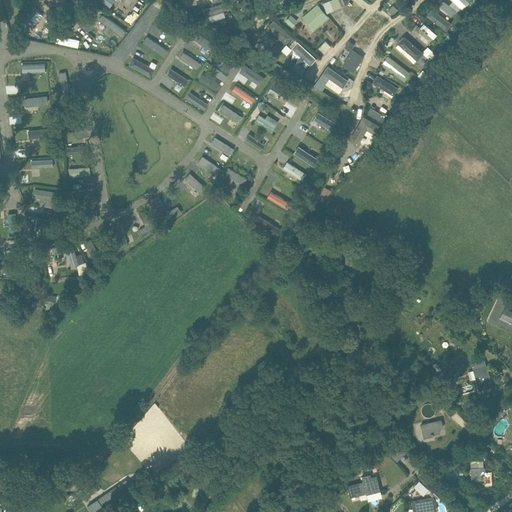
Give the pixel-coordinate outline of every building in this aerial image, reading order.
[(87,0),(84,3),(91,9),(96,3),(92,0),(87,0)] [(347,0),(329,0),(323,3),(327,12),(348,2),(347,0)] [(444,0),(439,6),(450,16),(455,10),(444,0)] [(452,0),(462,9),(469,0),(452,0)] [(228,9),(224,2),(204,10),(206,17),(228,9)] [(317,4),(302,18),(313,30),(328,17),(317,4)] [(393,4),(388,10),(392,13),(397,8),(393,4)] [(431,8),(426,15),(446,30),(452,23),(431,8)] [(36,10),(31,17),(37,21),(42,14),(36,10)] [(465,17),(474,26),(480,20),(471,11),(465,17)] [(103,30),(110,36),(114,30),(122,36),(126,30),(102,13),(98,18),(107,25),(103,30)] [(89,29),(94,24),(82,14),(77,20),(89,29)] [(130,23),(134,18),(128,15),(125,19),(130,23)] [(159,15),(154,22),(176,37),(181,30),(159,15)] [(286,21),(293,27),(298,21),(291,15),(286,21)] [(267,27),(286,43),(292,36),(273,20),(267,27)] [(470,27),(464,22),(460,27),(465,32),(470,27)] [(419,26),(414,32),(428,44),(433,38),(419,26)] [(25,38),(27,33),(20,30),(18,35),(25,38)] [(209,49),(214,42),(196,30),(192,37),(209,49)] [(55,41),(78,46),(80,39),(57,33),(55,41)] [(404,35),(397,43),(417,60),(424,52),(404,35)] [(165,56),(169,49),(146,36),(142,42),(165,56)] [(351,52),(352,49),(355,44),(349,41),(344,48),(351,52)] [(297,42),(292,48),(293,49),(310,64),(315,58),(297,42)] [(272,48),(278,53),(281,49),(275,44),(272,48)] [(293,49),(292,48),(287,44),(282,50),(287,55),(293,49)] [(436,48),(441,57),(448,54),(444,45),(436,48)] [(351,52),(342,64),(354,72),(364,56),(352,49),(351,52)] [(197,68),(201,62),(183,50),(179,57),(197,68)] [(210,61),(228,72),(232,65),(214,55),(210,61)] [(388,55),(382,63),(404,80),(410,72),(388,55)] [(133,56),(129,65),(152,76),(156,68),(133,56)] [(429,71),(435,64),(429,59),(423,66),(429,71)] [(45,70),(45,62),(22,62),(22,71),(45,70)] [(244,64),(239,72),(261,85),(265,77),(244,64)] [(322,73),(318,79),(325,84),(325,83),(339,93),(348,80),(327,66),(322,73)] [(171,68),(167,74),(185,85),(189,79),(171,68)] [(419,75),(424,79),(429,74),(423,69),(419,75)] [(67,71),(60,71),(62,91),(69,91),(67,71)] [(202,72),(198,79),(216,90),(220,83),(202,72)] [(377,74),(372,82),(394,95),(398,87),(377,74)] [(267,93),(278,98),(280,94),(288,98),(293,89),(274,79),(267,93)] [(407,83),(410,91),(419,87),(415,79),(407,83)] [(363,85),(368,91),(373,83),(367,80),(363,85)] [(236,83),(231,89),(251,103),(255,97),(236,83)] [(204,109),(208,102),(190,91),(186,98),(204,109)] [(47,94),(25,96),(26,105),(47,103),(47,94)] [(224,104),(220,110),(239,123),(243,116),(224,104)] [(371,107),(367,112),(388,125),(392,119),(393,119),(396,114),(391,110),(388,115),(383,112),(382,114),(371,107)] [(331,128),(335,121),(318,110),(314,118),(331,128)] [(265,118),(258,114),(254,120),(272,131),(279,120),(268,113),(265,118)] [(349,139),(358,144),(367,130),(381,139),(386,130),(363,116),(349,139)] [(42,127),(28,129),(29,138),(43,136),(42,127)] [(262,148),(265,142),(248,134),(245,140),(262,148)] [(230,155),(235,148),(214,135),(210,142),(230,155)] [(315,166),(320,158),(298,144),(293,151),(315,166)] [(67,146),(67,153),(82,153),(82,145),(67,146)] [(216,175),(221,168),(203,154),(198,161),(216,175)] [(32,158),(32,166),(53,166),(53,158),(32,158)] [(301,179),(306,172),(287,160),(283,167),(301,179)] [(69,167),(70,175),(90,174),(90,166),(69,167)] [(243,184),(247,177),(229,166),(225,172),(243,184)] [(190,172),(184,178),(199,193),(205,186),(190,172)] [(33,197),(54,199),(55,189),(34,187),(33,197)] [(217,194),(223,198),(227,193),(221,189),(217,194)] [(270,190),(267,197),(288,208),(292,202),(270,190)] [(158,196),(154,199),(167,220),(181,212),(178,205),(172,208),(166,197),(161,201),(158,196)] [(54,209),(53,217),(60,218),(61,210),(54,209)] [(37,217),(36,225),(45,226),(45,218),(37,217)] [(91,239),(85,241),(88,249),(93,247),(91,239)] [(85,262),(82,252),(76,254),(72,240),(51,245),(54,254),(67,251),(71,266),(85,262)] [(498,317),(511,324),(511,305),(505,303),(498,317)] [(473,369),(479,390),(493,386),(487,365),(485,359),(472,363),(473,369)] [(446,373),(436,381),(440,386),(450,378),(446,373)] [(449,401),(442,407),(450,416),(457,411),(449,401)] [(482,415),(476,408),(473,410),(470,406),(465,409),(469,414),(468,415),(475,422),(482,415)] [(443,427),(441,419),(420,424),(423,438),(433,436),(433,434),(440,432),(439,428),(443,427)] [(389,452),(397,460),(406,451),(398,443),(389,452)] [(484,449),(469,450),(470,458),(479,458),(479,467),(471,468),(472,480),(481,479),(485,478),(485,484),(493,484),(492,470),(485,471),(484,467),(483,467),(482,458),(484,458),(484,449)] [(363,481),(346,485),(350,497),(366,493),(366,494),(380,490),(376,476),(370,477),(369,474),(361,476),(363,481)] [(424,495),(429,489),(420,480),(414,486),(424,495)] [(125,491),(121,484),(99,499),(104,505),(125,491)] [(330,493),(336,498),(340,494),(334,488),(330,493)] [(434,497),(412,501),(413,511),(423,511),(424,511),(436,510),(434,497)] [(91,511),(102,505),(97,498),(87,505),(91,511)] [(13,500),(7,499),(6,509),(6,511),(14,511),(14,510),(15,508),(12,507),(13,500)]
